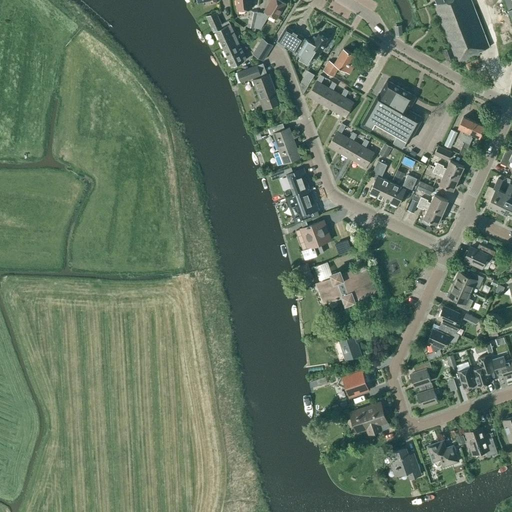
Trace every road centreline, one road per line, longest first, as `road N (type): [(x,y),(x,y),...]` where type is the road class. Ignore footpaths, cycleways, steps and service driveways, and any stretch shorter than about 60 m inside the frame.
road 1 (residential): [(447,252),(331,191),(283,58)]
road 2 (tertiary): [(511,106),(386,38),(343,0)]
road 3 (residential): [(409,429),(392,381),(447,252)]
